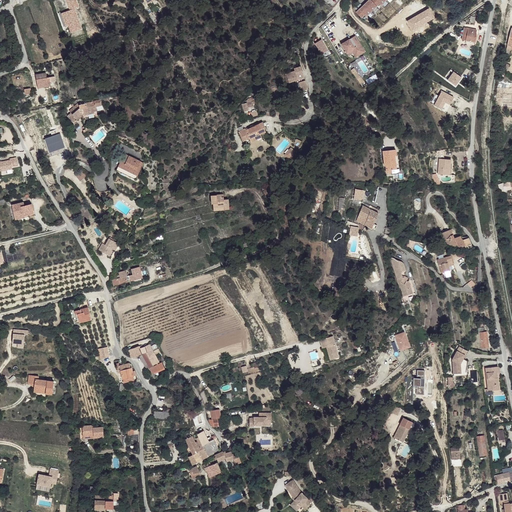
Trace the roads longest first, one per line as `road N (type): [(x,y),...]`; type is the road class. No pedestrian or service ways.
road 1 (unclassified): [(494,0),(472,141),(476,212),(511,409)]
road 2 (unclassified): [(152,511),(142,429),(156,398),(136,361),(118,353),(106,281),(69,224)]
road 3 (unknown): [(150,383),(318,341)]
road 4 (unclassified): [(69,224),(6,115)]
road 5 (residential): [(69,224),(59,169),(78,161),(104,176),(101,159)]
